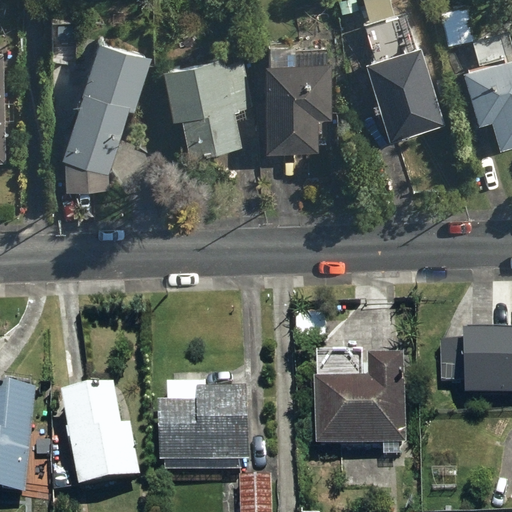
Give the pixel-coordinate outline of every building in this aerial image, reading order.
[(352,0),(339,0),(334,2),(339,15),(356,10),(352,0)] [(387,0),(354,0),(362,21),(392,11),(387,0)] [(502,30),(471,39),(463,4),(434,11),(443,47),(468,41),(475,65),(454,71),(471,126),(485,122),(495,151),(511,145),(511,54),(509,55),(502,30)] [(367,59),(358,62),(384,142),(441,124),(415,44),(412,45),(403,14),(357,27),(367,59)] [(102,166),(121,108),(130,111),(147,59),(138,56),(91,41),(53,159),(57,160),(59,193),(104,189),(102,171),(102,166)] [(238,147),(230,113),(251,108),(239,58),(220,62),(218,56),(154,70),(165,118),(175,116),(185,159),(238,147)] [(327,63),(307,63),(257,65),(258,153),(313,153),(313,119),(327,119),(327,63)] [(71,70),(53,69),(52,84),(69,85),(71,70)] [(439,388),(458,387),(458,406),(511,404),(511,341),(437,344),(439,388)] [(313,393),(308,393),(311,456),(403,452),(400,389),(399,389),(398,368),(362,370),(361,360),(312,362),(313,393)] [(0,394),(0,502),(25,505),(35,397),(0,394)] [(74,499),(130,487),(137,484),(126,434),(119,436),(110,395),(53,408),(74,499)] [(242,400),(192,400),(191,413),(152,413),(153,473),(247,470),(244,412),(242,412),(242,400)] [(271,511),(270,481),(236,482),(236,511),(271,511)]
